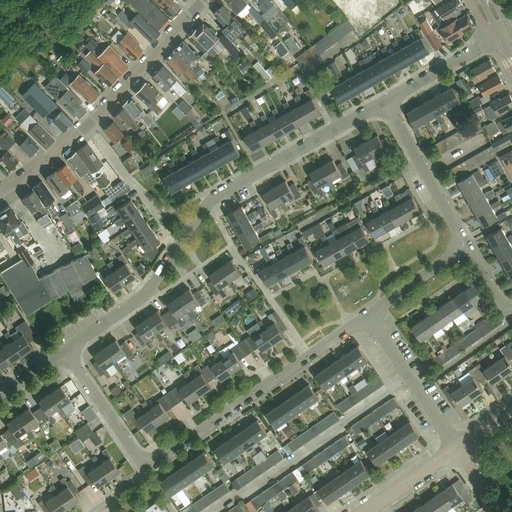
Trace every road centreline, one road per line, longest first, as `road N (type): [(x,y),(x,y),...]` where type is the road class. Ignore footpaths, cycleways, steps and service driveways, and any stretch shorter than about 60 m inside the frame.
road 1 (residential): [(62,350),(143,296),(217,195),(383,100)]
road 2 (residential): [(365,316),(465,246),(383,100)]
road 3 (residential): [(0,193),(88,126),(198,8)]
road 4 (residential): [(148,459),(365,316)]
road 5 (unclassified): [(456,448),(365,316)]
road 6 (unclassified): [(148,459),(131,450),(62,350)]
road 7 (residential): [(383,100),(505,34)]
